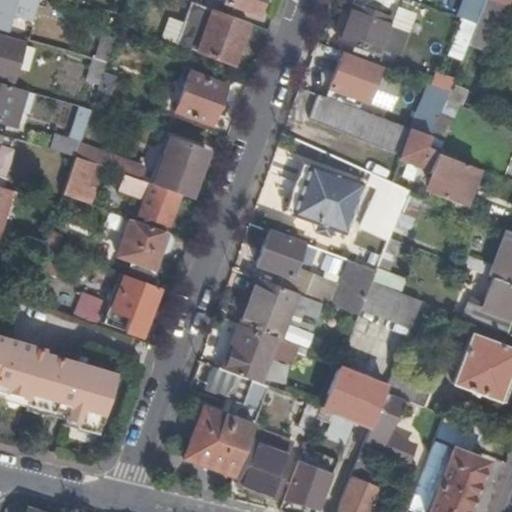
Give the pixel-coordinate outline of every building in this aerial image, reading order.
[(0,0),(0,20),(6,22),(9,14),(12,3),(17,5),(31,9),(33,0),(0,0)] [(261,0),(224,0),(223,3),(256,14),(261,0)] [(352,0),(338,38),(376,53),(389,18),(383,16),(389,0),(352,0)] [(484,0),(470,0),(463,18),(475,23),(480,11),(482,5),(484,0)] [(504,6),(488,0),(484,0),(482,5),(480,11),(499,19),(504,6)] [(211,10),(189,2),(174,43),(230,64),(246,24),(211,12),(211,10)] [(110,11),(95,59),(106,62),(114,38),(122,15),(110,11)] [(480,11),(475,23),(467,43),(487,51),(499,19),(480,11)] [(22,24),(18,37),(27,39),(30,27),(22,24)] [(0,59),(1,56),(14,60),(17,61),(23,43),(0,36),(0,59)] [(379,65),(341,52),(329,88),(365,102),(379,65)] [(0,75),(8,78),(14,60),(1,56),(0,59),(0,75)] [(88,81),(98,84),(102,72),(106,62),(95,59),(88,81)] [(224,85),(188,71),(173,109),(209,123),(224,85)] [(98,84),(97,90),(109,94),(114,76),(102,72),(98,84)] [(467,86),(452,80),(448,91),(445,99),(444,100),(459,105),(467,86)] [(445,99),(448,91),(436,86),(433,95),(445,99)] [(19,93),(0,87),(0,122),(10,125),(19,93)] [(410,129),(316,94),(308,119),(360,139),(401,155),(410,129)] [(444,100),(445,99),(433,95),(418,132),(429,136),(444,100)] [(90,109),(78,106),(70,133),(81,137),(90,109)] [(425,147),(429,136),(418,132),(410,129),(401,155),(399,161),(436,176),(430,193),(462,205),(476,169),(433,153),(435,151),(425,147)] [(49,149),(73,156),(78,141),(53,134),(49,149)] [(189,198),(207,150),(169,137),(163,154),(152,184),(178,194),(189,198)] [(78,146),(75,156),(91,162),(101,165),(125,174),(140,180),(143,169),(78,146)] [(189,198),(195,200),(212,152),(207,150),(189,198)] [(148,182),(152,184),(163,154),(158,153),(148,182)] [(74,156),(61,193),(79,199),(84,185),(91,162),(75,156),(74,156)] [(101,165),(91,162),(84,185),(93,188),(101,165)] [(288,215),(307,164),(301,162),(282,212),(288,215)] [(360,183),(307,164),(288,215),(343,234),(360,183)] [(466,207),(481,168),(476,166),(476,169),(462,205),(466,207)] [(148,182),(140,180),(125,174),(118,190),(143,199),(137,214),(167,225),(178,194),(152,184),(148,182)] [(367,185),(360,183),(343,234),(349,237),(367,185)] [(84,185),(79,199),(88,203),(93,188),(84,185)] [(407,191),(395,185),(389,203),(400,207),(407,193),(407,191)] [(407,193),(400,207),(391,231),(408,237),(423,199),(407,193)] [(156,258),(165,231),(130,218),(117,254),(153,267),(156,258)] [(169,239),(165,231),(156,258),(163,255),(169,239)] [(301,243),(267,231),(255,265),(280,275),(288,278),(292,267),(301,243)] [(511,284),(511,233),(510,233),(496,267),(471,257),(467,267),(492,277),(511,284)] [(389,273),(401,242),(388,237),(375,270),(370,282),(399,292),(404,278),(389,273)] [(313,248),(301,243),(292,267),(303,271),(313,248)] [(370,282),(375,270),(349,261),(340,285),(331,307),(357,316),(359,309),(370,282)] [(327,305),(331,307),(340,285),(303,271),(292,267),(288,278),(280,275),(276,286),(295,293),(327,305)] [(2,271),(0,278),(0,291),(20,297),(27,299),(33,281),(2,271)] [(156,286),(125,275),(121,287),(112,310),(107,323),(138,334),(156,286)] [(241,316),(255,278),(251,277),(237,314),(241,316)] [(511,284),(492,277),(479,309),(471,306),(466,318),(505,333),(511,315),(511,284)] [(241,316),(238,324),(273,336),(278,338),(289,309),(295,293),(276,286),(255,278),(241,316)] [(419,300),(399,292),(370,282),(359,309),(409,327),(419,300)] [(112,310),(121,287),(115,284),(107,309),(112,310)] [(321,321),(327,305),(295,293),(289,309),(321,321)] [(77,295),(72,316),(96,322),(101,301),(77,295)] [(236,329),(221,369),(250,380),(256,382),(266,355),(290,364),(297,345),(278,338),(273,336),(238,324),(236,329)] [(216,367),(221,369),(236,329),(232,327),(216,367)] [(511,349),(470,333),(451,382),(496,400),(507,372),(511,374),(511,373),(511,349)] [(43,348),(7,338),(0,361),(0,388),(28,397),(27,401),(65,411),(64,418),(98,428),(114,373),(42,353),(43,348)] [(385,386),(336,367),(321,406),(368,426),(382,392),(385,386)] [(391,371),(385,386),(382,392),(422,407),(430,387),(391,371)] [(185,455),(234,473),(266,386),(256,382),(250,380),(242,402),(232,398),(226,415),(203,407),(185,455)] [(382,392),(368,426),(361,446),(376,452),(389,421),(395,424),(398,415),(393,413),(396,404),(412,410),(410,414),(425,420),(424,422),(428,423),(423,436),(433,440),(443,415),(422,407),(382,392)] [(317,416),(321,406),(307,401),(297,425),(311,430),(317,416)] [(326,419),(317,416),(311,430),(321,434),(326,419)] [(450,418),(479,429),(479,428),(450,417),(450,418)] [(470,449),(479,429),(450,418),(442,437),(470,449)] [(289,455),(251,441),(237,482),(274,495),(289,455)] [(373,465),(378,453),(376,452),(361,446),(356,458),(373,465)] [(425,463),(407,508),(417,511),(463,511),(484,460),(450,447),(443,466),(439,464),(437,469),(425,463)] [(299,461),(283,500),(312,511),(317,511),(333,474),(299,461)] [(348,477),(335,509),(342,511),(367,511),(377,489),(367,485),(370,480),(360,476),(358,481),(348,477)]
